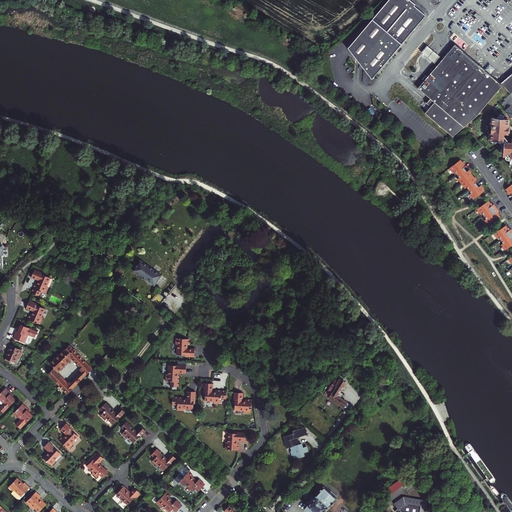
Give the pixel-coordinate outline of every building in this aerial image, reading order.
[(408,0),(390,0),(351,48),(375,80),(427,16),(416,6),(417,5),(410,0),(410,1),(408,0)] [(499,83),(454,43),(416,86),(427,96),(431,101),(428,105),(422,111),(451,136),(478,112),(502,83),(501,82),(499,83)] [(425,44),(418,51),(425,57),(430,62),(437,55),(432,50),(425,44)] [(510,92),(511,90),(511,72),(501,82),(502,83),(510,92)] [(431,101),(427,96),(423,100),(428,105),(431,101)] [(490,124),(490,132),(490,140),(500,140),(504,140),(507,138),(505,135),(504,132),(509,132),(509,117),(491,117),(490,124)] [(460,160),(450,168),(454,173),(455,172),(459,177),(458,179),(465,188),(467,187),(471,193),(470,194),(474,199),(484,191),(482,188),(483,187),(481,185),(479,187),(474,181),(477,180),(475,177),(474,178),(470,173),(471,172),(469,170),(467,172),(463,166),(465,164),(463,162),(462,163),(460,160)] [(490,204),(488,201),(477,209),(481,214),(482,213),(486,219),(485,220),(488,225),(500,217),(498,214),(498,213),(497,211),(498,211),(494,204),(492,205),(491,203),(490,204)] [(34,229),(41,233),(43,235),(46,231),(44,230),(37,225),(34,229)] [(508,228),(506,225),(495,233),(498,238),(500,237),(504,243),(502,244),(506,249),(511,245),(511,228),(511,229),(510,230),(509,228),(508,228)] [(161,275),(140,259),(132,269),(153,285),(161,275)] [(191,272),(198,277),(202,273),(199,270),(195,267),(191,272)] [(43,273),(34,269),(31,278),(37,281),(36,283),(34,282),(30,292),(38,296),(40,291),(46,293),(49,287),(47,286),(51,278),(42,274),(43,273)] [(163,299),(155,292),(149,298),(157,305),(163,299)] [(38,304),(29,300),(26,309),(32,312),(31,314),(30,314),(28,319),(40,325),(43,318),(41,317),(44,309),(37,305),(38,304)] [(13,338),(25,343),(28,335),(35,338),(37,332),(30,329),(20,325),(19,329),(17,328),(13,338)] [(191,346),(191,339),(177,339),(177,346),(178,346),(178,355),(187,355),(187,357),(194,357),(195,348),(190,348),(190,345),(191,346)] [(19,358),(22,350),(10,345),(6,354),(7,354),(5,358),(15,362),(17,358),(19,358)] [(66,346),(48,364),(54,370),(67,357),(64,354),(65,353),(81,369),(67,384),(52,370),(47,375),(64,392),(89,368),(66,346)] [(186,373),(186,364),(177,364),(177,365),(168,364),(168,373),(166,373),(166,380),(171,381),(171,386),(179,386),(180,375),(179,375),(179,372),(186,373)] [(358,368),(352,374),(355,376),(361,371),(358,368)] [(321,375),(314,380),(316,383),(324,378),(321,375)] [(212,383),(204,383),(203,392),(205,392),(204,401),(213,401),(213,403),(220,403),(220,398),(225,398),(226,390),(215,389),(215,390),(212,390),(212,383)] [(337,383),(327,398),(346,412),(349,408),(349,407),(341,402),(344,398),(341,396),(347,387),(340,383),(339,384),(337,383)] [(5,389),(0,394),(0,402),(2,404),(0,406),(0,412),(2,414),(7,409),(7,408),(14,400),(11,398),(12,397),(5,389)] [(196,391),(188,391),(187,398),(185,398),(185,397),(174,396),(173,405),(178,405),(178,409),(185,409),(185,408),(194,409),(194,400),(195,400),(196,391)] [(242,398),(242,391),(234,391),(233,400),(235,400),(234,409),(243,409),(243,411),(250,411),(251,398),(244,398),(242,398)] [(23,403),(14,413),(20,418),(15,424),(20,428),(25,423),(32,415),(29,412),(30,411),(23,403)] [(104,412),(101,415),(105,419),(106,418),(113,424),(120,417),(125,412),(120,407),(115,412),(109,406),(106,403),(100,408),(104,412)] [(126,438),(127,436),(134,443),(140,436),(141,436),(146,431),(140,426),(136,431),(130,425),(126,421),(121,427),(124,431),(122,434),(126,438)] [(63,436),(59,440),(68,449),(73,444),(72,443),(78,436),(72,430),(73,429),(66,423),(60,429),(66,434),(64,437),(63,436)] [(293,435),(284,437),(288,448),(292,447),(293,451),(291,451),(293,455),(294,455),(296,459),(304,456),(303,453),(308,451),(306,446),(303,447),(302,443),(297,445),(296,438),(307,435),(304,427),(293,431),(293,433),(292,434),(293,435)] [(239,440),(246,441),(246,432),(237,432),(237,433),(228,432),(228,441),(226,441),(226,448),(239,449),(239,443),(239,440)] [(43,457),(52,466),(56,461),(55,460),(61,453),(54,447),(49,442),(44,447),(49,452),(43,457)] [(155,458),(152,461),(156,465),(157,464),(164,470),(171,463),(176,458),(171,453),(166,458),(160,452),(157,449),(151,455),(155,458)] [(92,473),(96,477),(99,474),(103,478),(109,472),(105,468),(105,469),(99,463),(103,458),(98,453),(93,458),(93,459),(87,466),(93,472),(92,473)] [(185,486),(186,485),(193,491),(195,488),(199,491),(205,484),(199,479),(197,481),(192,476),(193,475),(189,471),(187,473),(184,469),(180,472),(176,476),(176,477),(174,479),(178,482),(179,481),(185,486)] [(9,487),(13,491),(14,490),(21,496),(30,487),(25,482),(23,484),(17,478),(9,487)] [(129,492),(122,485),(119,489),(120,490),(116,494),(120,497),(119,498),(125,503),(125,502),(128,504),(134,497),(135,498),(140,493),(134,487),(129,492)] [(323,511),(325,511),(328,508),(328,509),(337,500),(335,498),(336,497),(333,494),(332,496),(323,487),(317,493),(318,494),(303,509),(306,511),(323,511)] [(35,508),(39,511),(46,504),(39,498),(41,496),(36,492),(26,502),(33,509),(35,508)] [(163,505),(170,511),(173,509),(176,511),(182,505),(176,500),(174,502),(169,497),(170,496),(166,492),(157,502),(162,507),(163,505)] [(424,511),(426,503),(402,498),(392,504),(396,509),(393,511),(424,511)]
